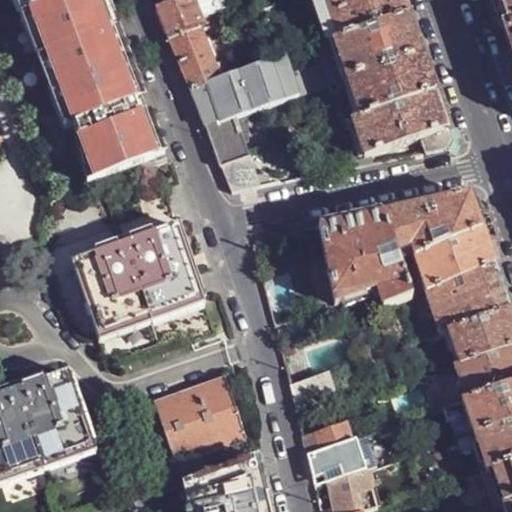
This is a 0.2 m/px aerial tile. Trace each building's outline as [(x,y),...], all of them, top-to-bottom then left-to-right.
[(25,0),(15,0),(65,131),(74,127),(58,83),(64,81),(37,10),(30,13),(25,0)] [(86,138),(101,180),(165,155),(105,0),(25,0),(30,13),(37,10),(64,81),(58,83),(74,127),(79,140),(86,138)] [(171,5),(156,9),(163,27),(169,42),(197,33),(233,21),(238,19),(231,0),(184,0),(179,2),(171,5)] [(402,0),(322,0),(338,43),(409,20),(402,0)] [(511,0),(492,0),(495,7),(502,27),(511,23),(511,0)] [(415,37),(409,20),(338,43),(333,45),(346,83),(422,58),(415,37)] [(511,23),(502,27),(511,56),(511,23)] [(219,84),(197,33),(169,42),(181,71),(191,93),(219,84)] [(346,83),(333,45),(286,61),(299,99),(317,92),(331,88),(346,83)] [(346,83),(358,121),(435,95),(428,75),(422,58),(346,83)] [(204,129),(206,130),(237,120),(273,108),(299,99),(286,61),(251,73),(229,81),(221,83),(219,84),(191,93),(200,116),(206,129),(204,129)] [(358,121),(346,83),(331,88),(333,93),(344,126),(353,123),(358,121)] [(317,92),(319,97),(333,93),(331,88),(317,92)] [(441,111),(435,95),(358,121),(353,123),(366,158),(422,139),(447,131),(441,111)] [(237,120),(206,130),(216,157),(221,169),(222,168),(222,167),(250,157),(237,120)] [(330,130),(329,131),(343,173),(370,167),(366,158),(353,123),(344,126),(330,130)] [(451,142),(447,131),(422,139),(427,156),(447,151),(451,142)] [(222,167),(222,168),(232,195),(261,189),(250,157),(222,167)] [(137,242),(179,228),(176,219),(165,188),(123,202),(130,224),(137,242)] [(471,197),(382,215),(391,246),(407,242),(414,261),(483,233),(476,213),(471,197)] [(391,246),(382,215),(319,228),(336,307),(376,293),(382,311),(409,302),(398,267),(396,259),(391,246)] [(79,268),(102,334),(189,305),(197,302),(188,273),(177,242),(174,236),(180,233),(179,228),(137,242),(72,265),(74,270),(79,268)] [(177,242),(183,240),(180,233),(174,236),(177,242)] [(488,248),(483,233),(414,261),(426,296),(494,267),(488,248)] [(188,273),(193,271),(183,240),(177,242),(188,273)] [(100,345),(107,365),(190,337),(198,334),(192,314),(189,305),(102,334),(79,268),(74,270),(72,265),(51,272),(68,320),(70,320),(88,337),(96,335),(98,334),(102,344),(100,345)] [(502,290),(494,267),(426,296),(440,337),(447,334),(510,312),(502,290)] [(197,302),(201,300),(201,298),(203,298),(193,271),(188,273),(197,302)] [(189,305),(192,314),(205,309),(201,300),(197,302),(189,305)] [(205,309),(192,314),(198,334),(190,337),(192,345),(216,337),(206,309),(205,309)] [(511,318),(510,312),(447,334),(459,368),(511,350),(511,318)] [(283,330),(287,341),(296,338),(292,327),(283,330)] [(511,389),(511,350),(459,368),(455,370),(458,381),(441,387),(448,410),(511,389)] [(437,375),(441,387),(458,381),(455,370),(437,375)] [(0,477),(86,448),(91,446),(91,445),(92,445),(80,408),(74,410),(64,381),(71,379),(69,375),(0,398),(0,477)] [(327,375),(289,386),(294,406),(308,401),(333,393),(327,375)] [(64,381),(74,410),(80,408),(71,379),(64,381)] [(175,467),(246,443),(225,381),(155,405),(175,467)] [(511,389),(448,410),(442,412),(446,424),(451,423),(466,418),(473,439),(511,426),(511,389)] [(458,445),(473,439),(466,418),(451,423),(458,445)] [(343,424),(302,439),(303,444),(307,457),(350,442),(343,424)] [(511,426),(473,439),(458,445),(462,456),(477,451),(486,476),(490,474),(511,466),(511,426)] [(322,458),(307,463),(315,491),(327,488),(329,487),(322,458)] [(267,511),(265,501),(266,500),(257,462),(192,486),(197,511),(267,511)] [(511,466),(490,474),(501,507),(511,503),(511,466)] [(501,507),(490,474),(486,476),(481,476),(492,510),(501,507)] [(375,511),(363,475),(329,487),(327,488),(333,510),(333,511),(375,511)] [(197,511),(192,486),(175,491),(180,511),(197,511)] [(118,511),(147,511),(146,503),(118,511)] [(511,511),(511,503),(501,507),(502,511),(511,511)]
